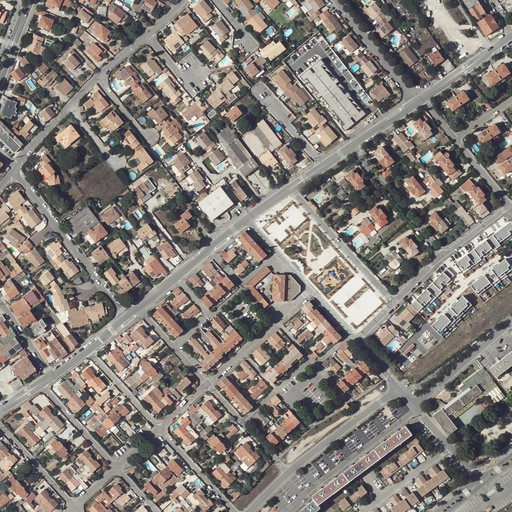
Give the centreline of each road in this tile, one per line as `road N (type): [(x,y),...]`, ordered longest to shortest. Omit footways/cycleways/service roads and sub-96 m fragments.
road 1 (residential): [(124,319),(13,166)]
road 2 (residential): [(287,511),(415,409)]
road 3 (residential): [(393,302),(289,187)]
road 4 (residential): [(350,145),(441,256)]
road 5 (residential): [(397,390),(287,474)]
road 6 (residential): [(412,407),(511,322)]
road 7 (residential): [(418,99),(338,0)]
